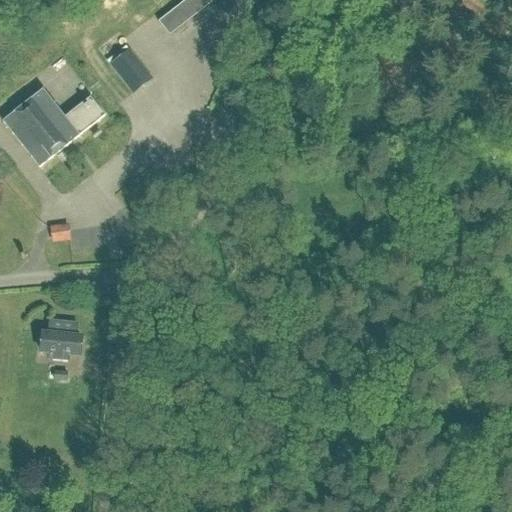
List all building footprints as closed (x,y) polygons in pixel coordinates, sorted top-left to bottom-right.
[(187,0),(159,23),(171,38),(217,2),(215,0),(187,0)] [(221,0),(219,5),(216,13),(244,24),(252,0),(221,0)] [(109,67),(133,97),(153,81),(129,51),(109,67)] [(39,168),(104,116),(89,98),(65,118),(43,91),(3,123),(39,168)] [(136,209),(141,215),(150,208),(145,202),(136,209)] [(50,228),(52,245),(71,242),(69,226),(50,228)] [(82,340),(77,339),(78,324),(48,321),(47,336),(44,336),(42,354),(50,355),(49,359),(70,362),(71,357),(80,358),(82,340)] [(52,381),(66,382),(67,374),(53,373),(52,381)]
